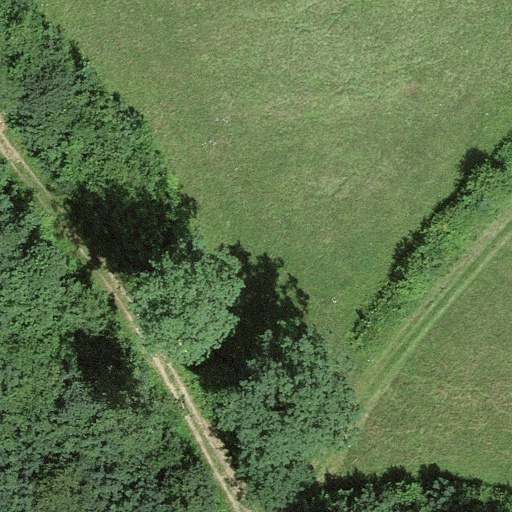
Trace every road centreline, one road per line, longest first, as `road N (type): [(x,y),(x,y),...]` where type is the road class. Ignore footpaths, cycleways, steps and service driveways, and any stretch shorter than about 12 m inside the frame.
road 1 (track): [(255,511),(95,248),(0,131)]
road 2 (track): [(511,218),(391,347),(296,511)]
